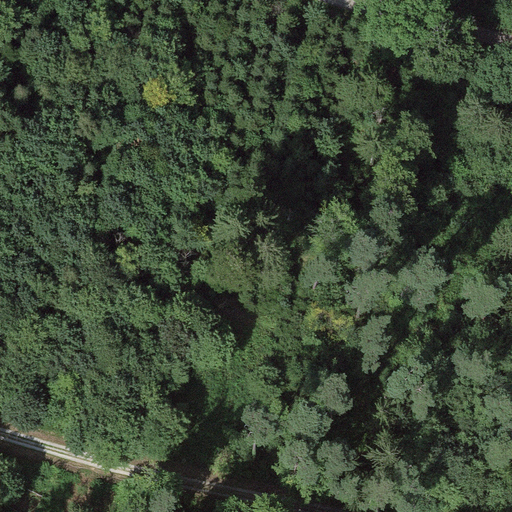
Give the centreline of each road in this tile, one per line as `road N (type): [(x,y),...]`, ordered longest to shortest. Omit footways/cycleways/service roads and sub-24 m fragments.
road 1 (track): [(0,441),(316,511)]
road 2 (track): [(511,42),(357,0)]
